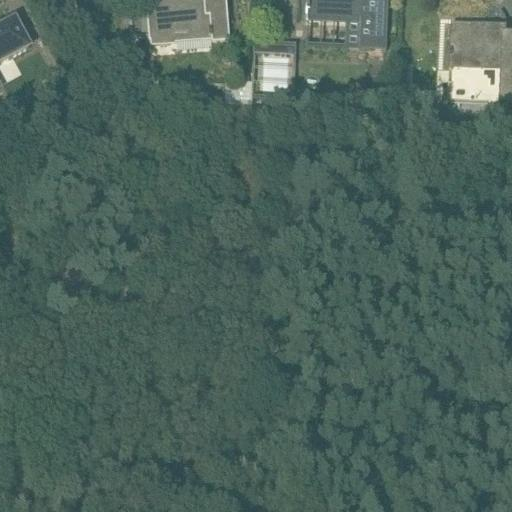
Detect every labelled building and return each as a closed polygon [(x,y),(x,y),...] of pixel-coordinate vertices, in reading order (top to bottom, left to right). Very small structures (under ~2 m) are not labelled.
[(171,0),(144,0),(148,46),(175,44),(175,41),(207,38),(208,43),(210,43),(210,45),(228,43),(224,0),(202,0),(203,1),(192,2),(191,0),(175,0),(172,0),(171,0)] [(308,0),(307,19),(359,21),(358,53),(383,54),(387,0),(308,0)] [(0,88),(1,89),(0,87),(0,65),(29,50),(14,22),(0,29),(0,88)] [(487,27),(451,25),(449,67),(501,69),(499,106),(511,106),(511,34),(503,34),(503,36),(487,36),(487,27)] [(401,64),(412,64),(412,53),(401,53),(401,64)] [(245,84),(252,69),(241,63),(234,79),(245,84)] [(222,122),(250,121),(252,86),(224,84),(223,108),(222,122)] [(292,121),(293,112),(293,99),(256,98),(253,98),(252,121),(267,121),(292,121)] [(0,111),(0,126),(15,118),(8,107),(0,111)]
